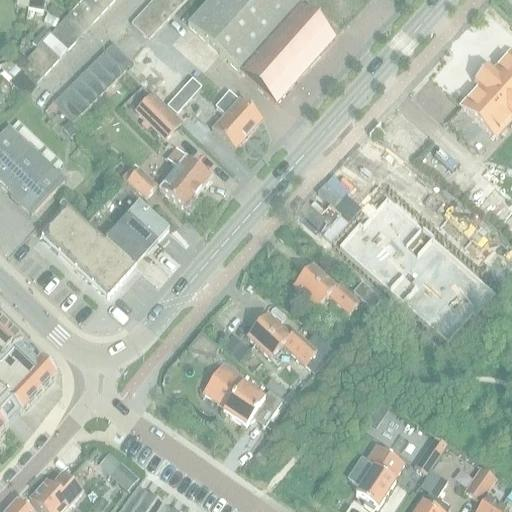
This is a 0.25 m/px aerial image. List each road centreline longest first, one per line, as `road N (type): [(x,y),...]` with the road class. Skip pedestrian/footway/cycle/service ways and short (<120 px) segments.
road 1 (secondary): [(102,359),(146,335),(440,0)]
road 2 (tertiary): [(264,511),(113,407),(102,359)]
road 3 (residential): [(102,359),(68,421),(0,493)]
road 4 (secondary): [(102,359),(57,336),(0,281)]
